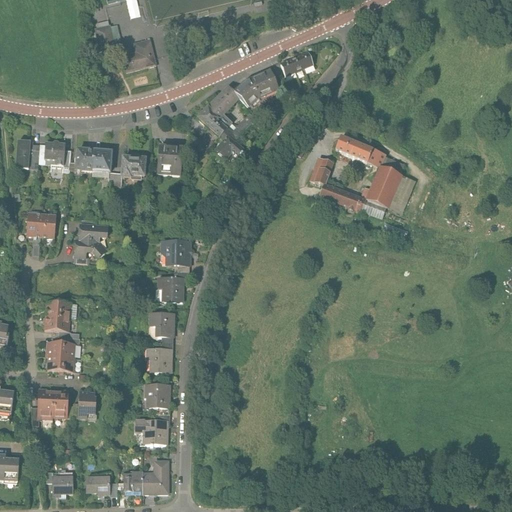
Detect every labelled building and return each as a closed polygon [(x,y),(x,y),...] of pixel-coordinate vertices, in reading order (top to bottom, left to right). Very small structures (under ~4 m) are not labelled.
[(96,29),(97,35),(109,32),(107,27),(96,29)] [(116,31),(109,32),(115,57),(120,56),(118,47),(120,47),(116,31)] [(97,35),(95,36),(101,60),(115,57),(109,32),(97,35)] [(182,33),(165,37),(166,43),(183,38),(182,33)] [(135,58),(122,61),(126,79),(155,72),(149,46),(133,50),(135,58)] [(307,62),(298,66),(303,77),(312,73),(307,62)] [(298,66),(289,69),(293,81),(303,77),(298,66)] [(284,84),(293,81),(289,69),(280,73),(283,80),(284,84)] [(280,73),(279,70),(273,73),(275,78),(277,83),(283,80),(280,73)] [(275,78),(269,80),(274,91),(280,89),(277,83),(275,78)] [(244,91),(233,101),(238,107),(247,116),(255,108),(278,99),(274,91),(269,80),(244,91)] [(210,112),(222,123),(238,107),(233,101),(227,95),(210,112)] [(222,123),(210,112),(197,125),(208,135),(219,145),(224,150),(231,142),(225,136),(216,128),(222,123)] [(248,124),(235,137),(231,142),(224,150),(229,155),(235,146),(236,145),(244,137),(245,138),(255,128),(257,129),(258,128),(251,121),(248,124)] [(230,131),(222,123),(216,128),(225,136),(230,131)] [(231,142),(235,137),(230,131),(225,136),(231,142)] [(219,145),(208,135),(199,146),(210,156),(217,148),(219,145)] [(222,152),(216,159),(218,161),(223,165),(225,167),(230,161),(230,162),(231,161),(237,167),(239,164),(240,165),(242,163),(241,162),(243,160),(234,152),(238,148),(236,145),(235,146),(229,155),(224,150),(222,152)] [(52,151),(45,150),(45,152),(44,170),(51,171),(50,174),(63,175),(64,157),(65,152),(59,151),(59,150),(57,148),(54,148),(53,150),(52,151)] [(34,151),(18,150),(16,172),(32,173),(34,151)] [(371,163),(339,150),(334,163),(366,176),(371,163)] [(166,154),(158,154),(156,182),(180,184),(181,168),(182,154),(166,152),(166,154)] [(415,160),(405,152),(401,157),(411,165),(415,160)] [(291,163),(300,169),(307,159),(298,153),(291,163)] [(93,158),(77,156),(76,170),(75,177),(92,178),(93,158)] [(111,159),(93,158),(92,178),(109,180),(109,179),(111,159)] [(371,163),(366,176),(378,180),(383,169),(383,168),(371,163)] [(145,166),(122,164),(121,180),(120,185),(121,185),(130,185),(130,183),(144,184),(145,166)] [(378,180),(398,188),(403,177),(383,169),(378,180)] [(331,174),(318,170),(309,194),(322,198),(323,197),(325,192),(331,174)] [(398,188),(378,180),(368,204),(364,213),(384,221),(386,222),(400,189),(398,188)] [(414,195),(400,189),(386,222),(400,228),(414,195)] [(323,197),(339,204),(342,198),(325,192),(323,197)] [(364,213),(359,211),(339,204),(323,197),(322,198),(317,211),(359,227),(360,225),(364,213)] [(368,204),(362,202),(359,211),(364,213),(368,204)] [(360,225),(380,232),(384,221),(364,213),(360,225)] [(26,243),(40,244),(42,221),(39,221),(39,218),(30,217),(30,220),(28,220),(26,243)] [(56,222),(42,221),(40,244),(54,245),(56,222)] [(79,248),(79,249),(98,250),(98,245),(106,245),(106,235),(94,234),(81,233),(80,233),(79,248)] [(409,244),(383,235),(380,245),(406,254),(409,244)] [(79,248),(76,248),(74,264),(75,264),(84,265),(85,258),(90,258),(92,260),(97,266),(106,259),(98,250),(79,249),(79,248)] [(190,252),(161,252),(161,261),(160,261),(160,271),(165,274),(166,274),(166,277),(177,277),(188,277),(189,277),(189,266),(191,266),(193,264),(193,262),(191,260),(189,260),(190,252)] [(174,289),(157,288),(157,300),(164,300),(164,312),(182,313),(182,289),(174,289)] [(46,310),(45,324),(69,326),(70,312),(52,311),(46,310)] [(68,340),(69,326),(45,324),(44,338),(58,339),(68,340)] [(172,325),(149,324),(149,337),(156,337),(156,348),(161,348),(172,348),(172,325)] [(0,355),(6,357),(6,353),(8,344),(6,343),(8,335),(0,333),(1,331),(0,330),(0,355)] [(67,352),(47,350),(46,365),(48,365),(74,367),(75,353),(67,352)] [(6,357),(4,365),(14,367),(14,365),(14,355),(6,353),(6,357)] [(161,354),(161,361),(170,361),(170,364),(172,364),(172,354),(161,354)] [(161,361),(147,360),(147,372),(150,372),(150,384),(169,385),(170,364),(170,361),(161,361)] [(74,367),(48,365),(47,378),(73,380),(74,367)] [(0,422),(10,424),(13,402),(0,400),(0,397),(0,396),(0,422)] [(169,397),(144,396),(143,420),(156,420),(169,421),(169,420),(167,420),(168,414),(169,414),(169,397)] [(46,399),(39,398),(38,416),(37,425),(39,425),(52,426),(53,402),(46,402),(46,399)] [(59,402),(53,402),(52,426),(66,426),(66,414),(67,400),(59,399),(59,402)] [(89,401),(79,400),(79,407),(79,408),(79,413),(78,414),(78,427),(86,427),(86,425),(89,423),(94,423),(95,407),(94,407),(94,402),(89,401)] [(37,425),(38,416),(30,416),(32,434),(38,434),(39,425),(37,425)] [(156,426),(156,432),(166,432),(166,438),(168,439),(169,426),(156,426)] [(156,432),(134,432),(134,443),(135,443),(144,443),(144,456),(149,456),(149,457),(152,457),(152,456),(166,457),(166,438),(166,432),(156,432)] [(144,457),(144,456),(144,443),(135,443),(139,456),(144,457)] [(0,491),(17,492),(18,470),(5,469),(5,465),(0,464),(0,491)] [(153,487),(141,487),(141,505),(167,505),(167,473),(153,473),(153,487)] [(46,493),(52,493),(52,488),(52,481),(44,482),(46,493)] [(141,505),(141,487),(142,484),(122,484),(123,494),(123,505),(141,505)] [(72,487),(52,488),(52,493),(52,507),(59,507),(59,504),(72,504),(72,487)] [(109,488),(85,489),(85,503),(97,502),(97,506),(109,506),(109,495),(109,488)]
